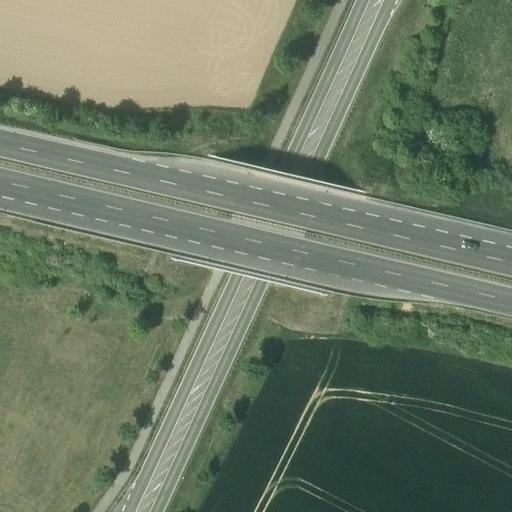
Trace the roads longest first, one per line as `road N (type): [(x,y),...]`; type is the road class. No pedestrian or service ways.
road 1 (tertiary): [(141,511),(374,0)]
road 2 (trunk): [(0,181),(511,301)]
road 3 (trunk): [(511,262),(0,143)]
